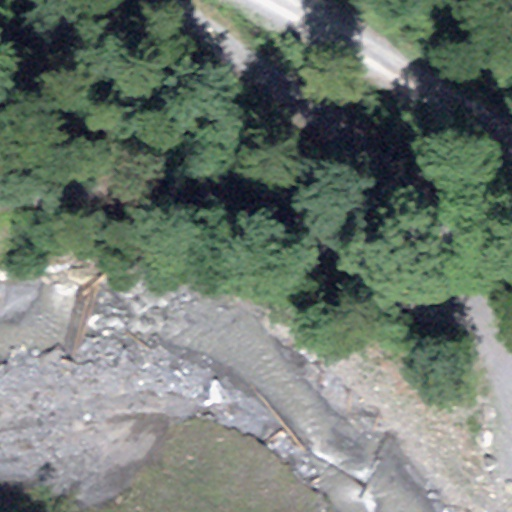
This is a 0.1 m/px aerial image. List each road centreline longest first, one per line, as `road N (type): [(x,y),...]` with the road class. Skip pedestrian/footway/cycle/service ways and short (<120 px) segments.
road 1 (track): [(454,299),(425,205),(192,24),(177,0)]
road 2 (unclassified): [(289,0),(511,144)]
